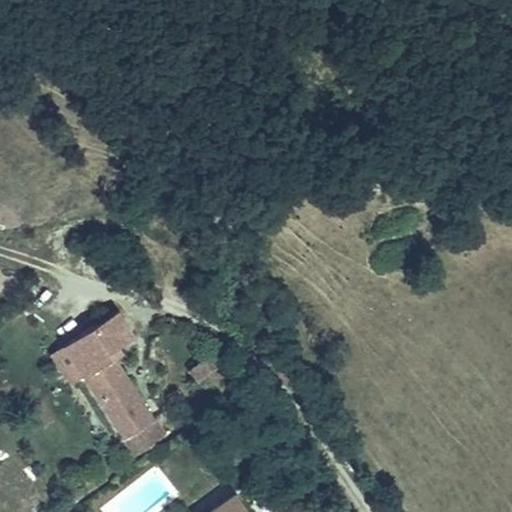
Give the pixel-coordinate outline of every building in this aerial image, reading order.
[(156,433),(104,360),(136,338),(118,311),(65,349),(134,448),(156,433)] [(212,358),(188,374),(198,389),(222,372),(212,358)] [(178,391),(167,399),(176,410),(186,402),(178,391)] [(60,420),(42,427),(50,447),(68,440),(60,420)] [(244,511),(236,500),(217,511),(244,511)]
